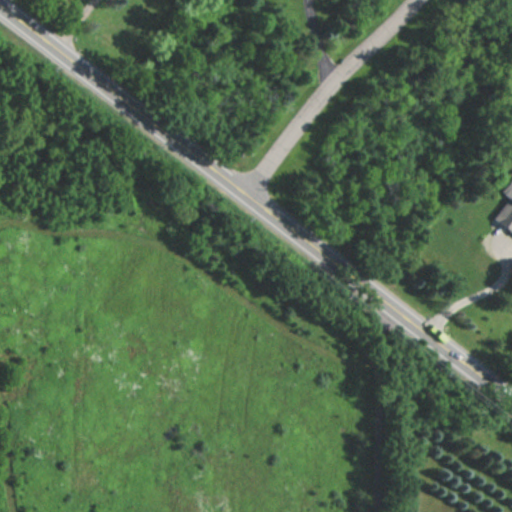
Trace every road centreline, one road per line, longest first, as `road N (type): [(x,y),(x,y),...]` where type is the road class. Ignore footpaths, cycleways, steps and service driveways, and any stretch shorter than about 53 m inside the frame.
road 1 (tertiary): [(511,400),(0,5)]
road 2 (residential): [(245,195),(409,0)]
